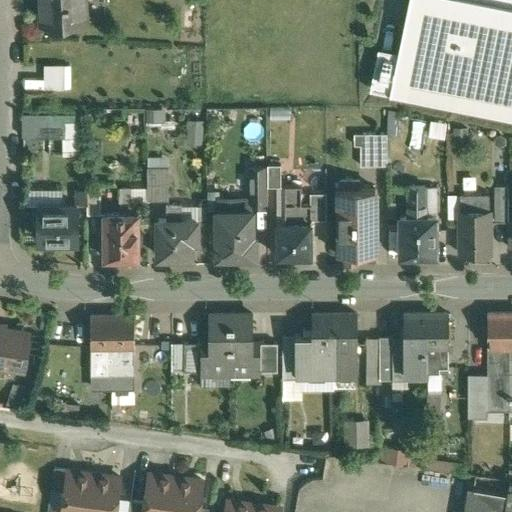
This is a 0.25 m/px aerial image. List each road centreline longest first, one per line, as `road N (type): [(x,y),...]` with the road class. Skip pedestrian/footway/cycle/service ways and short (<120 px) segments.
road 1 (residential): [(0,273),(112,289),(511,288)]
road 2 (residential): [(0,424),(316,465)]
road 3 (residential): [(0,206),(0,27)]
